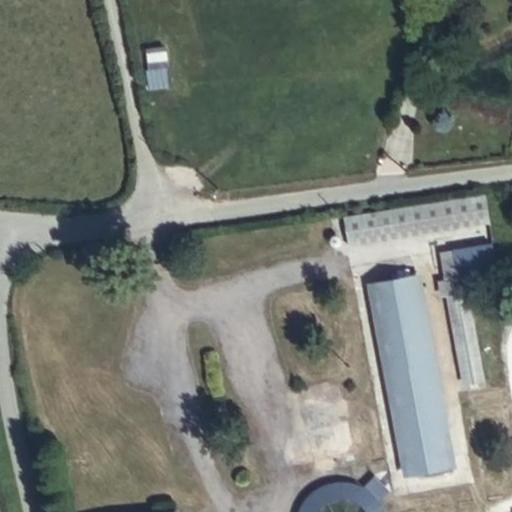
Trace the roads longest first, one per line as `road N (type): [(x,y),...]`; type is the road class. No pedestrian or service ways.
road 1 (unclassified): [(158,219),(511,172)]
road 2 (unclassified): [(158,219),(109,0)]
road 3 (unclassified): [(0,341),(22,511)]
road 4 (unclassified): [(16,221),(98,227),(158,219)]
